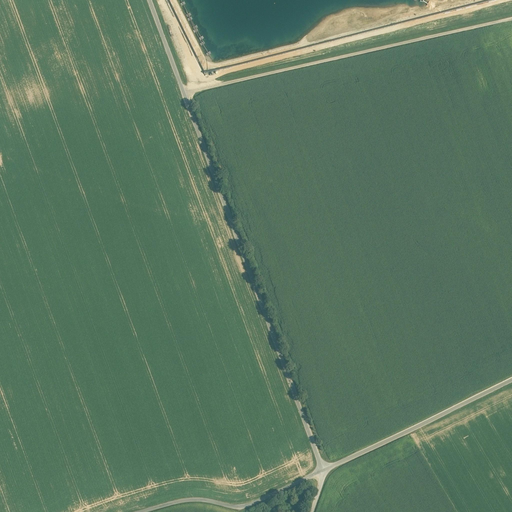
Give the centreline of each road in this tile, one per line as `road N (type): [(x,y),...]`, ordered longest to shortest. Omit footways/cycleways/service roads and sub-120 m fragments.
road 1 (track): [(150,0),(324,469),(312,511)]
road 2 (unclassified): [(511,380),(246,505),(185,499),(141,511)]
road 3 (track): [(511,19),(184,96)]
